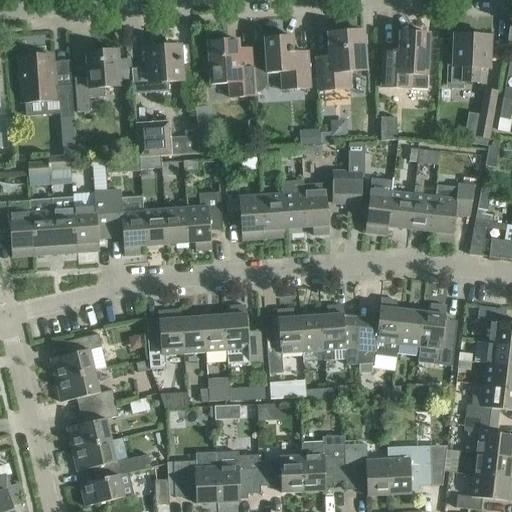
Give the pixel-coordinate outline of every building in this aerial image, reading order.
[(348,72),(366,71),(364,45),(367,45),(366,35),(363,36),(363,31),(328,34),(329,58),(316,59),(318,92),(349,90),(348,72)] [(399,42),(403,47),(398,51),(382,51),(380,88),(426,90),(429,34),(399,33),(399,42)] [(447,67),(447,86),(462,87),(462,83),(478,84),(479,69),(489,69),(491,37),(453,35),(451,67),(447,67)] [(292,36),(264,38),(265,60),(266,74),(281,73),(282,91),(310,89),(308,60),(308,52),(293,53),(292,36)] [(203,58),(204,77),(210,77),(210,85),(229,83),(230,98),(255,96),(252,55),(239,56),(238,40),(207,43),(208,58),(203,58)] [(179,47),(147,49),(150,93),(169,92),(168,82),(181,81),(179,47)] [(130,60),(118,61),(118,51),(85,53),(87,78),(74,79),(76,113),(90,112),(89,99),(104,97),(104,88),(120,87),(120,82),(132,81),(130,60)] [(73,117),(71,86),(54,87),(52,56),(19,58),(22,103),(59,100),(60,118),(73,117)] [(497,92),(484,89),(475,137),(489,139),(497,92)] [(511,100),(503,98),(501,109),(511,111),(511,105),(511,100)] [(509,120),(511,111),(501,109),(499,119),(509,120)] [(380,118),(380,141),(396,140),(396,118),(380,118)] [(169,121),(135,124),(137,158),(139,158),(160,156),(171,156),(169,121)] [(306,130),(307,145),(319,144),(318,129),(306,130)] [(332,145),(332,138),(331,138),(330,133),(321,134),(321,146),(332,145)] [(197,138),(198,154),(209,153),(208,137),(197,138)] [(361,143),(349,144),(348,167),(349,167),(361,167),(361,143)] [(321,145),(301,147),(301,155),(317,154),(321,150),(321,145)] [(486,156),(497,158),(498,148),(488,146),(486,156)] [(301,147),(289,148),(289,156),(301,155),(301,147)] [(417,163),(418,151),(410,150),(409,162),(417,163)] [(438,166),(439,153),(419,151),(417,163),(438,166)] [(11,155),(0,155),(0,166),(12,166),(11,155)] [(279,155),(257,156),(258,166),(280,165),(280,160),(279,155)] [(75,156),(47,158),(47,163),(49,163),(50,170),(70,169),(69,163),(75,163),(75,156)] [(140,170),(161,169),(161,163),(160,156),(139,158),(140,170)] [(495,168),(497,158),(486,156),(485,166),(495,168)] [(121,159),(104,161),(105,175),(122,173),(121,159)] [(191,161),(183,162),(184,174),(192,173),(191,161)] [(161,163),(161,169),(162,175),(178,174),(177,162),(161,163)] [(49,163),(47,163),(27,164),(28,176),(50,175),(50,170),(49,163)] [(347,204),(348,173),(332,172),(332,204),(347,204)] [(348,173),(347,204),(361,204),(361,173),(348,173)] [(463,178),(463,186),(474,187),(475,179),(463,178)] [(371,180),(364,233),(386,236),(387,227),(392,193),(393,179),(392,179),(392,183),(371,180)] [(303,182),(281,183),(282,195),(285,229),(306,228),(304,193),(303,185),(303,182)] [(325,183),(303,185),(304,193),(306,228),(312,227),(313,236),(329,235),(326,191),(325,183)] [(436,186),(434,198),(430,232),(436,233),(435,241),(451,243),(455,215),(469,217),(474,187),(463,186),(457,185),(457,188),(436,186)] [(409,230),(430,232),(434,198),(423,196),(424,187),(414,186),(413,195),(409,230)] [(481,189),(479,199),(489,200),(491,190),(481,189)] [(120,191),(107,192),(110,240),(122,239),(124,257),(140,255),(139,247),(145,247),(143,212),(142,197),(121,198),(120,191)] [(94,208),(74,210),(77,253),(99,252),(98,241),(110,240),(107,192),(93,193),(94,208)] [(186,209),(188,243),(194,243),(195,251),(211,250),(209,224),(222,223),(219,193),(198,194),(199,208),(186,209)] [(392,193),(387,227),(409,230),(413,195),(392,193)] [(282,195),(261,196),(263,239),(285,238),(284,229),(282,195)] [(263,239),(261,196),(238,198),(226,199),(227,213),(239,212),(241,241),(263,239)] [(73,198),(51,199),(55,255),(77,253),(74,210),(73,198)] [(55,255),(51,199),(30,201),(34,256),(55,255)] [(487,210),(489,200),(479,199),(477,209),(487,210)] [(8,206),(0,206),(0,233),(10,233),(11,258),(34,256),(30,201),(8,202),(8,206)] [(167,245),(188,243),(186,209),(164,210),(167,245)] [(145,247),(167,245),(164,210),(143,212),(145,247)] [(511,243),(490,241),(488,258),(511,260),(511,243)] [(482,247),(470,246),(469,255),(481,257),(482,247)] [(369,331),(357,332),(359,365),(372,364),(374,364),(375,353),(396,355),(397,345),(401,310),(395,309),(396,301),(380,299),(378,319),(371,318),(369,331)] [(423,313),(419,348),(440,350),(439,364),(452,366),(456,329),(443,328),(444,320),(446,307),(430,305),(429,313),(423,313)] [(230,316),(224,316),(226,351),(227,365),(248,364),(262,363),(260,332),(247,333),(245,306),(229,307),(230,316)] [(327,316),(321,316),(323,351),(324,361),(334,360),(334,350),(344,350),(345,359),(345,366),(359,365),(357,332),(344,333),(343,315),(342,306),(326,307),(327,316)] [(491,321),(489,343),(511,345),(511,323),(502,322),(503,310),(478,307),(477,320),(491,321)] [(302,353),(299,318),(293,318),(293,310),(276,311),(278,338),(266,339),(268,374),(282,373),(281,354),(302,353)] [(401,310),(397,345),(419,348),(423,313),(401,310)] [(183,354),(181,319),(180,311),(158,312),(159,325),(148,326),(147,324),(146,324),(149,368),(150,371),(166,370),(165,355),(183,354)] [(226,351),(224,316),(202,318),(205,353),(226,351)] [(321,316),(299,318),(302,353),(302,363),(324,361),(321,316)] [(202,318),(181,319),(183,354),(205,353),(202,318)] [(66,356),(50,359),(55,381),(94,372),(106,369),(101,348),(98,334),(74,340),(77,353),(66,356)] [(511,367),(511,345),(489,343),(486,364),(511,367)] [(459,353),(458,361),(470,363),(471,355),(459,353)] [(147,361),(136,364),(138,374),(150,371),(147,361)] [(458,361),(457,369),(469,371),(470,363),(458,361)] [(372,364),(359,365),(360,374),(373,373),(372,364)] [(511,367),(486,364),(484,386),(511,388),(511,367)] [(99,393),(94,372),(55,381),(60,403),(99,393)] [(415,385),(414,393),(428,395),(429,387),(415,385)] [(511,388),(484,386),(475,385),(472,406),(467,405),(466,418),(497,422),(498,410),(511,411),(511,388)] [(283,386),(271,387),(272,404),(284,403),(283,386)] [(392,387),(391,399),(399,400),(400,388),(392,387)] [(242,388),(229,389),(230,401),(242,400),(242,388)] [(327,402),(335,401),(335,389),(326,390),(327,402)] [(209,402),(208,390),(200,390),(201,403),(209,402)] [(219,390),(208,390),(209,402),(226,401),(225,395),(219,390)] [(318,390),(319,402),(327,402),(326,390),(318,390)] [(111,391),(99,393),(102,407),(115,404),(111,391)] [(172,394),(160,394),(165,409),(172,408),(172,394)] [(102,407),(79,412),(82,425),(66,428),(71,450),(110,441),(105,420),(118,417),(115,404),(102,407)] [(226,407),(213,408),(213,413),(214,421),(227,420),(226,407)] [(478,433),(476,454),(511,458),(511,452),(511,435),(495,434),(497,422),(466,418),(464,432),(478,433)] [(300,444),(301,457),(303,492),(325,491),(325,484),(345,483),(344,446),(343,437),(321,438),(321,443),(300,444)] [(110,441),(71,450),(76,472),(93,468),(96,481),(128,473),(150,468),(147,455),(115,463),(110,441)] [(366,445),(344,446),(345,483),(345,490),(365,490),(366,497),(388,496),(386,461),(367,462),(366,445)] [(407,460),(386,461),(388,496),(410,495),(410,488),(430,487),(429,447),(407,448),(407,460)] [(457,460),(458,452),(446,451),(445,459),(457,460)] [(247,495),(260,494),(260,487),(258,462),(258,456),(237,457),(237,453),(215,454),(216,468),(217,503),(240,502),(240,500),(239,495),(247,495)] [(476,454),(473,476),(511,480),(511,464),(510,465),(511,458),(476,454)] [(280,493),(303,492),(301,457),(279,458),(279,461),(258,462),(260,487),(280,486),(280,493)] [(195,504),(217,503),(216,468),(196,469),(195,462),(173,462),(174,498),(195,497),(195,504)] [(128,473),(96,481),(79,485),(85,507),(134,496),(128,473)] [(0,511),(12,511),(11,507),(15,506),(5,476),(0,478),(0,511)] [(457,496),(455,508),(480,511),(482,499),(511,502),(511,480),(473,476),(471,497),(457,496)] [(169,505),(168,480),(154,481),(155,506),(169,505)]
